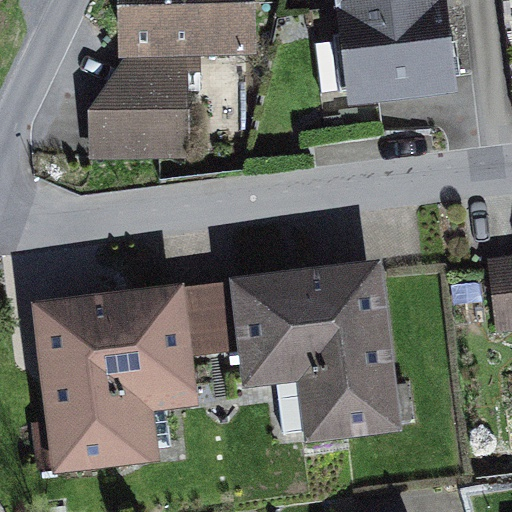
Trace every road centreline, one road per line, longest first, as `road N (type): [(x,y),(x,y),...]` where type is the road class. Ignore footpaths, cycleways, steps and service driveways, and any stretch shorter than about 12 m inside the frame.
road 1 (residential): [(0,216),(49,232),(511,178)]
road 2 (residential): [(0,111),(53,0)]
